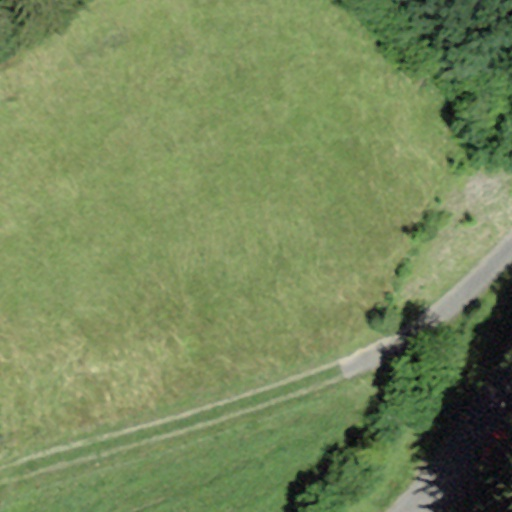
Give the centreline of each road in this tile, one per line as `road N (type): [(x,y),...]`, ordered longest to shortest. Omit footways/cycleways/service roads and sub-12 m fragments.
road 1 (track): [(0,474),(329,374)]
road 2 (residential): [(403,511),(511,395)]
